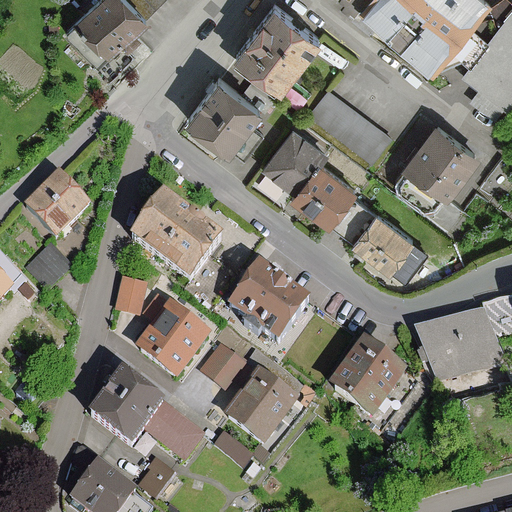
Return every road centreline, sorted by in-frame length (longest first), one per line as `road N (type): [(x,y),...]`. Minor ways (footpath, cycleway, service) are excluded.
road 1 (residential): [(146,126),(380,309),(412,311),(511,268)]
road 2 (residential): [(146,126),(52,475),(51,511)]
road 3 (unknown): [(227,11),(365,160)]
road 4 (residential): [(0,203),(107,113),(146,126)]
road 5 (residential): [(303,0),(434,102)]
road 6 (residential): [(236,0),(146,126)]
